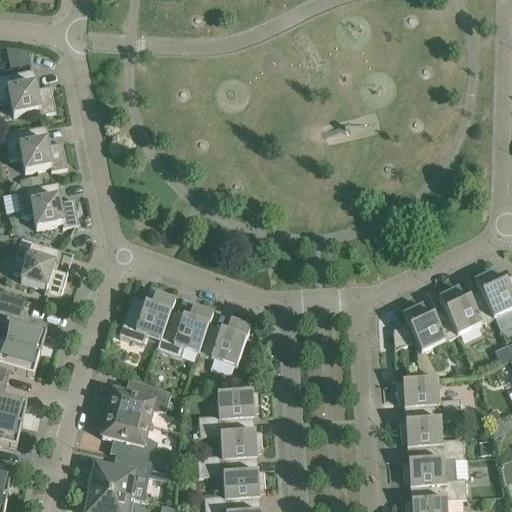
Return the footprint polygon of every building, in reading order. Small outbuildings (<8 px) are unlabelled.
[(5,52),(9,72),(30,68),(27,54),(5,52)] [(13,120),(19,119),(38,115),(39,119),(56,116),(51,90),(36,93),(32,74),(0,80),(0,106),(10,105),(13,120)] [(25,177),(30,175),(50,171),(51,175),(67,172),(62,147),(47,150),(43,130),(4,138),(9,163),(21,161),(25,177)] [(40,181),(19,185),(21,194),(42,190),(40,181)] [(21,194),(16,195),(21,220),(33,218),(36,233),(42,232),(62,228),(62,232),(79,229),(73,203),(62,206),(58,206),(54,187),(42,190),(21,194)] [(59,254),(40,248),(21,242),(19,248),(13,267),(25,270),(20,285),(45,293),(44,297),(60,302),(68,277),(53,273),(59,254)] [(481,298),(493,322),(511,313),(511,282),(501,288),(494,275),(475,284),(481,298)] [(439,301),(445,315),(457,340),(493,322),(481,298),(464,305),(458,292),(439,301)] [(161,344),(170,318),(175,304),(155,297),(150,311),(131,304),(118,340),(142,349),(146,339),(160,343),(161,344)] [(0,323),(6,325),(0,347),(39,358),(46,335),(19,327),(22,314),(0,307),(0,323)] [(407,327),(392,334),(394,355),(415,345),(417,350),(421,358),(426,355),(436,351),(436,350),(439,348),(457,340),(445,315),(428,323),(426,318),(422,309),(402,318),(407,327)] [(187,324),(170,318),(161,344),(160,343),(156,354),(180,362),(184,352),(198,357),(208,331),(213,317),(193,310),(187,324)] [(208,331),(198,357),(236,371),(250,331),(230,323),(225,338),(208,331)] [(0,385),(2,386),(6,372),(33,380),(39,358),(0,347),(0,385)] [(511,360),(508,352),(497,358),(503,369),(510,366),(511,364),(511,360)] [(403,404),(405,426),(440,424),(440,425),(461,423),(459,403),(439,405),(437,384),(396,387),(398,404),(403,404)] [(0,423),(21,428),(26,406),(0,399),(0,393),(2,386),(0,385),(0,423)] [(250,385),(239,386),(240,396),(250,395),(250,385)] [(102,416),(149,428),(152,416),(166,416),(170,398),(142,387),(138,401),(113,394),(112,398),(109,401),(107,405),(105,408),(103,412),(102,416)] [(199,442),(219,440),(219,439),(255,436),(253,414),(259,413),(257,396),(252,396),(241,397),(217,399),(218,420),(198,422),(199,442)] [(496,413),(487,417),(491,425),(500,420),(496,413)] [(149,466),(153,467),(158,447),(146,441),(149,428),(102,416),(101,420),(101,425),(101,429),(101,433),(102,437),(101,441),(127,447),(123,460),(149,466)] [(0,447),(16,451),(21,428),(0,423),(0,447)] [(442,445),(440,425),(440,424),(405,426),(399,427),(400,444),(406,444),(408,466),(443,463),(443,465),(464,463),(462,443),(442,445)] [(260,436),(255,436),(219,439),(219,440),(221,460),(197,462),(198,482),(222,480),(222,479),(258,476),(256,454),(262,453),(260,436)] [(492,444),(479,446),(480,459),(494,458),(492,444)] [(163,457),(160,466),(174,469),(177,456),(167,454),(163,457)] [(87,494),(133,503),(136,488),(145,489),(149,466),(123,460),(120,475),(97,470),(97,469),(96,469),(94,477),(90,476),(87,494)] [(408,466),(402,466),(403,484),(409,484),(409,488),(411,506),(446,503),(446,505),(466,503),(465,483),(457,484),(455,464),(443,465),(443,463),(408,466)] [(0,498),(7,500),(11,477),(0,475),(0,498)] [(222,479),(222,480),(224,500),(203,501),(204,511),(260,511),(259,494),(264,493),(263,476),(258,476),(222,479)] [(131,511),(133,503),(87,494),(83,511),(85,511),(131,511)] [(446,511),(446,505),(446,503),(411,506),(405,506),(405,511),(446,511)]
